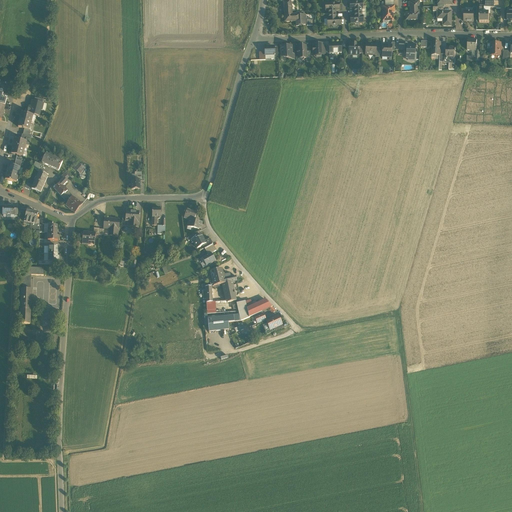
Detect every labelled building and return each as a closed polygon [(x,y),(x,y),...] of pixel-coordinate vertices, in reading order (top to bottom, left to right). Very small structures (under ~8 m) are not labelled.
[(285,22),(296,22),(300,22),(300,15),(299,15),(292,16),(291,10),(292,9),(293,9),(293,8),(292,7),(291,7),(290,1),(290,0),(291,0),(285,0),(286,1),(283,2),(284,9),(285,22)] [(362,17),(362,13),(361,9),(362,9),(362,7),(362,3),(358,3),(358,2),(353,2),(353,3),(350,4),(350,9),(354,9),(354,13),(354,17),(350,17),(351,23),(354,23),(354,24),(359,24),(359,23),(363,22),(363,18),(363,17),(362,17)] [(385,16),(385,21),(388,21),(393,21),(393,13),(394,13),(394,6),(393,6),(385,7),(382,7),(383,16),(385,16)] [(406,13),(406,20),(419,20),(418,13),(417,13),(417,6),(414,6),(410,6),(411,13),(406,13)] [(443,26),(451,26),(452,12),(443,11),(438,11),(438,12),(437,19),(443,19),(443,22),(443,26)] [(464,22),(473,22),(473,16),(474,12),(473,12),(466,12),(464,12),(464,22)] [(479,22),(489,23),(489,13),(484,13),(479,13),(479,17),(479,22)] [(299,14),(299,15),(300,15),(300,22),(296,22),(296,27),(299,27),(300,25),(305,25),(305,16),(303,16),(303,14),(299,14)] [(472,51),(476,51),(477,40),(468,40),(467,50),(472,51)] [(439,56),(440,56),(440,54),(440,44),(436,43),(436,42),(432,42),(432,43),(432,48),(432,55),(438,56),(439,56)] [(329,48),(329,54),(341,53),(341,44),(329,44),(329,48)] [(358,56),(359,56),(359,54),(359,47),(359,45),(356,44),(355,44),(353,44),(352,44),(349,44),(349,47),(349,55),(352,55),(358,56)] [(375,55),(376,55),(376,48),(376,45),(373,45),(373,44),(366,44),(365,55),(375,55)] [(491,56),(500,56),(500,51),(502,49),(500,48),(499,46),(500,45),(500,44),(491,44),(491,50),(491,56)] [(313,52),(314,55),(323,55),(322,47),(322,45),(313,45),(313,49),(312,50),(313,52)] [(387,57),(391,58),(391,51),(391,46),(388,45),(386,45),(383,45),(382,57),(387,57)] [(407,46),(407,45),(406,45),(406,49),(406,51),(410,51),(410,56),(408,56),(408,57),(408,59),(408,60),(412,61),(416,61),(416,50),(415,50),(415,46),(411,45),(409,45),(409,46),(407,46)] [(287,58),(292,60),(292,54),(292,46),(285,46),(283,47),(281,47),(281,57),(283,57),(287,58)] [(306,52),(306,49),(305,49),(303,48),(304,47),(302,47),(302,46),(298,46),(298,52),(297,53),(298,54),(299,55),(298,57),(298,58),(299,59),(302,61),(305,59),(306,59),(306,52)] [(274,47),(265,48),(265,52),(265,56),(274,55),(274,47)] [(446,56),(446,57),(454,58),(455,48),(446,47),(446,55),(446,54),(446,56)] [(454,64),(454,58),(446,57),(446,56),(444,56),(443,61),(443,63),(449,64),(454,64)] [(34,115),(39,116),(40,110),(42,110),(43,104),(42,104),(34,102),(32,101),(31,105),(32,105),(31,107),(29,107),(28,111),(32,112),(31,114),(34,115)] [(22,113),(20,120),(18,128),(24,129),(28,130),(30,123),(31,116),(32,115),(24,113),(22,113)] [(24,129),(23,135),(22,135),(21,140),(25,141),(26,139),(30,140),(31,137),(29,136),(30,130),(28,130),(24,129)] [(25,141),(21,140),(15,139),(13,146),(11,154),(17,156),(21,157),(23,149),(24,145),(27,146),(28,146),(30,140),(26,139),(25,141)] [(51,168),(58,171),(62,162),(46,155),(42,163),(49,166),(48,166),(51,168)] [(17,156),(15,161),(15,164),(20,166),(21,162),(23,157),(21,157),(17,156)] [(33,168),(38,171),(41,165),(35,163),(34,166),(33,168)] [(76,167),(79,164),(78,163),(73,168),(80,174),(85,169),(82,166),(79,170),(76,167)] [(9,165),(7,173),(17,175),(18,168),(9,165)] [(15,182),(17,175),(7,173),(5,180),(15,182)] [(32,189),(40,193),(43,186),(43,187),(45,184),(44,183),(47,177),(39,173),(33,186),(32,189)] [(56,181),(59,184),(64,179),(65,180),(68,177),(65,173),(61,176),(56,181)] [(131,180),(131,190),(140,189),(140,182),(140,180),(136,180),(136,175),(136,174),(134,174),(134,175),(131,175),(131,180)] [(54,189),(61,196),(64,193),(65,194),(67,191),(62,186),(67,182),(65,180),(64,179),(59,184),(54,189)] [(69,194),(67,191),(65,194),(64,193),(61,196),(65,200),(68,202),(72,197),(73,197),(69,194)] [(81,204),(72,197),(68,202),(66,206),(75,213),(82,205),(81,204)] [(6,217),(11,218),(11,215),(15,215),(15,209),(15,207),(3,206),(2,215),(7,215),(6,217)] [(25,217),(27,211),(19,209),(18,216),(25,217)] [(152,226),(156,226),(156,218),(160,218),(161,209),(152,209),(152,226)] [(24,222),(31,223),(31,219),(36,220),(38,213),(27,210),(27,211),(25,217),(24,222)] [(184,218),(190,220),(194,222),(194,221),(193,221),(196,214),(187,210),(184,218)] [(131,227),(137,228),(138,223),(139,212),(126,211),(126,216),(125,222),(126,222),(130,222),(131,222),(131,227)] [(31,228),(39,230),(40,226),(40,220),(36,220),(31,219),(31,223),(30,227),(31,228)] [(109,235),(117,236),(118,230),(119,220),(114,220),(114,221),(104,220),(104,229),(109,229),(109,235)] [(48,225),(48,233),(57,234),(57,226),(53,226),(53,225),(48,225)] [(82,244),(94,245),(95,236),(95,233),(93,233),(90,233),(83,233),(82,244)] [(195,245),(197,249),(205,245),(206,244),(205,241),(204,242),(204,240),(202,236),(197,239),(196,237),(195,238),(190,240),(190,241),(192,244),(193,243),(195,242),(196,244),(195,245)] [(216,251),(212,244),(206,247),(205,248),(208,255),(211,254),(216,251)] [(204,263),(206,267),(215,262),(211,254),(208,255),(200,260),(202,264),(204,263)] [(169,266),(162,269),(164,275),(171,272),(169,266)] [(44,268),(32,268),(22,268),(22,275),(23,275),(31,275),(32,275),(43,276),(44,268)] [(210,273),(213,287),(222,285),(225,284),(224,279),(223,276),(222,270),(210,273)] [(30,290),(31,275),(23,275),(22,290),(30,290)] [(236,277),(231,278),(224,279),(225,284),(222,285),(225,296),(230,297),(235,296),(234,290),(232,283),(237,282),(236,277)] [(20,325),(30,325),(31,290),(30,290),(22,290),(21,290),(20,325)] [(245,302),(246,309),(253,306),(250,300),(245,302)] [(253,306),(246,309),(247,310),(249,318),(271,308),(272,307),(265,300),(253,306)] [(206,303),(207,311),(215,311),(214,302),(212,303),(206,303)] [(245,302),(236,304),(237,306),(238,309),(238,312),(239,312),(247,310),(246,309),(245,302)] [(249,318),(247,310),(239,312),(241,321),(249,318)] [(208,325),(209,333),(229,330),(228,323),(241,322),(239,315),(207,319),(208,325)] [(255,318),(257,324),(265,320),(263,315),(255,318)] [(267,324),(270,330),(271,329),(281,325),(278,316),(266,322),(267,324)]
